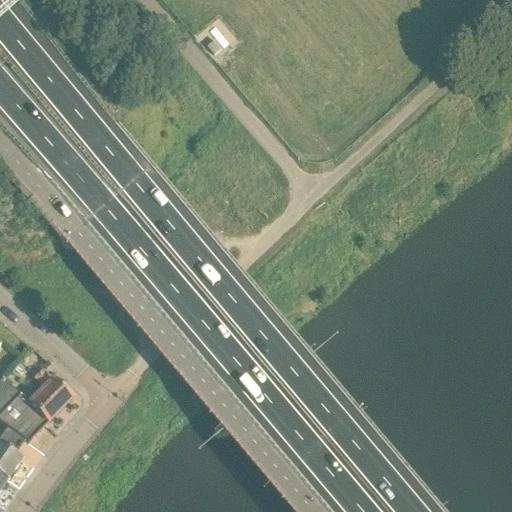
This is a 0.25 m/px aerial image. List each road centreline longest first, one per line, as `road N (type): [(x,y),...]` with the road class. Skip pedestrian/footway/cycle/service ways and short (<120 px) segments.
road 1 (motorway): [(411,511),(0,20)]
road 2 (motorway): [(0,86),(360,511)]
road 3 (unclassified): [(313,511),(0,144)]
road 4 (unclassified): [(311,194),(511,14)]
road 5 (unclassified): [(311,194),(137,0)]
road 6 (residential): [(113,397),(281,223)]
road 7 (residential): [(113,397),(0,303)]
road 8 (residential): [(21,511),(113,397)]
